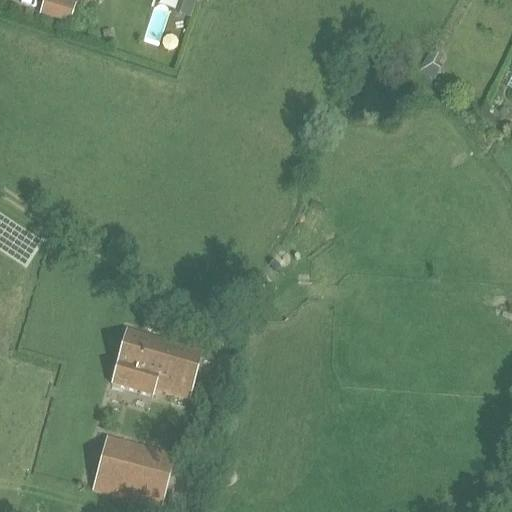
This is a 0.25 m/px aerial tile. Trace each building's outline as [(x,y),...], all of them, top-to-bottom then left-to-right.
[(57,0),(44,0),(40,16),(70,25),(76,5),(57,0)] [(110,31),(101,32),(103,41),(111,39),(110,31)] [(432,51),(419,73),(435,82),(443,67),(438,64),(443,57),(432,51)] [(243,315),(253,306),(244,299),(235,307),(243,315)] [(202,355),(163,343),(128,333),(112,388),(152,399),(155,392),(189,402),(202,355)] [(193,423),(191,431),(198,433),(200,425),(193,423)] [(93,492),(160,511),(174,459),(107,440),(93,492)]
